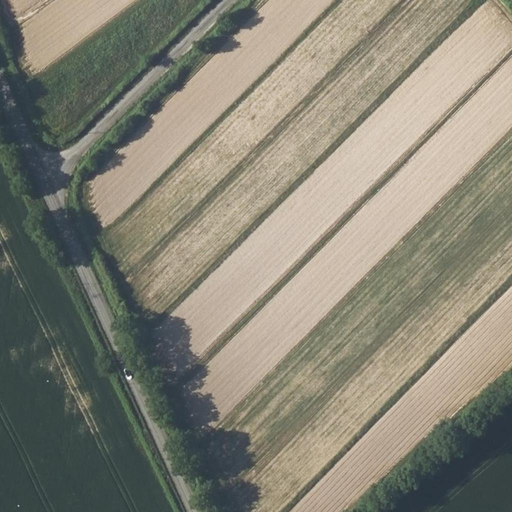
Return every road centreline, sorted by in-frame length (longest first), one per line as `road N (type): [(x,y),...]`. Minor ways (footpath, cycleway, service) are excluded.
road 1 (tertiary): [(195,511),(43,180)]
road 2 (unclassified): [(228,0),(43,180)]
